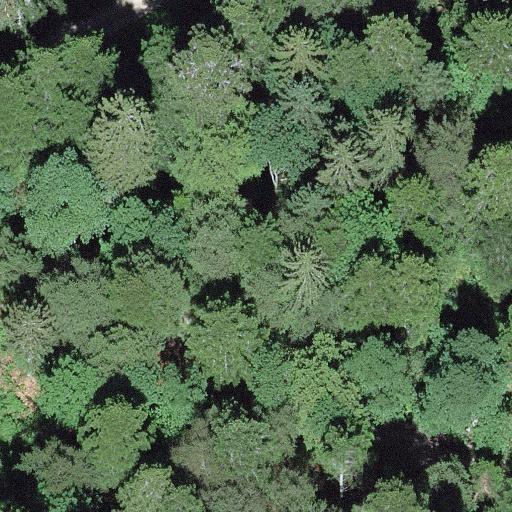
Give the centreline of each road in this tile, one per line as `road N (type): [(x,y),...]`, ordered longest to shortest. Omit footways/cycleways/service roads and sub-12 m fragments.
road 1 (track): [(511,496),(263,389),(98,295),(0,255)]
road 2 (track): [(0,62),(162,0)]
